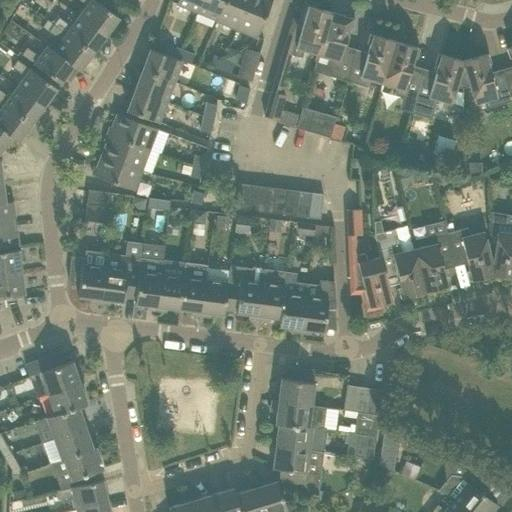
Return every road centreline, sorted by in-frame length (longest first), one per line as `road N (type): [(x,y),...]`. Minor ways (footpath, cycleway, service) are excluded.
road 1 (residential): [(56,288),(47,190),(153,0)]
road 2 (unclassified): [(511,311),(408,324),(350,353),(257,345)]
road 3 (residential): [(257,345),(244,453),(133,489)]
road 4 (unclassified): [(133,489),(109,328)]
road 5 (unclassified): [(257,345),(109,328)]
road 6 (residential): [(511,18),(384,0)]
